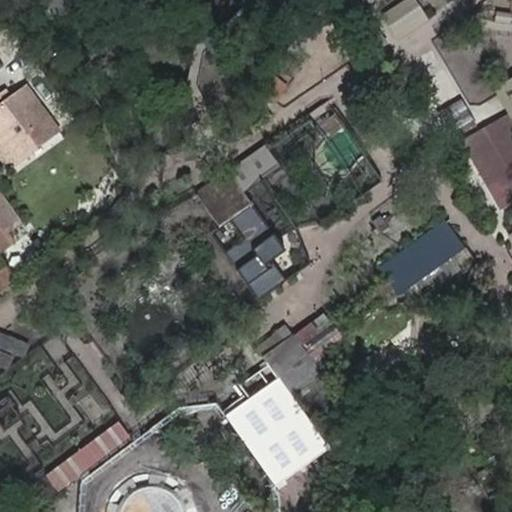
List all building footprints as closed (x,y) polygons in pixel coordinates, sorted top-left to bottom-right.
[(0,144),(4,151),(11,146),(20,159),(48,140),(32,114),(37,109),(27,93),(0,110),(0,144)] [(451,136),(478,121),(464,98),(438,113),(451,136)] [(330,123),(324,116),(311,126),(316,133),(330,123)] [(243,191),(283,171),(272,149),(232,169),(243,191)] [(198,199),(220,233),(252,211),(230,179),(198,199)] [(404,232),(412,227),(404,215),(397,221),(404,232)] [(455,221),(443,229),(448,234),(459,227),(455,221)] [(448,234),(443,229),(387,269),(406,296),(474,248),(459,227),(448,234)] [(415,231),(412,227),(404,232),(408,238),(410,241),(418,235),(415,231)] [(0,293),(15,284),(5,266),(1,260),(0,260),(0,293)] [(5,266),(15,284),(25,278),(15,260),(5,266)] [(0,332),(0,369),(16,375),(27,342),(0,332)] [(328,357),(311,332),(283,352),(311,392),(339,372),(333,365),(343,357),(336,351),(328,357)] [(118,444),(48,497),(57,510),(128,457),(118,444)]
